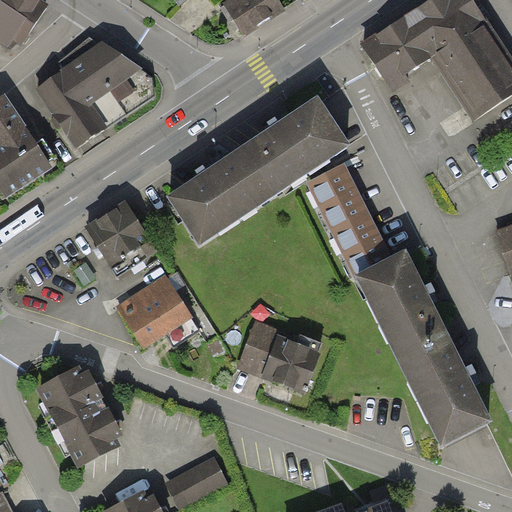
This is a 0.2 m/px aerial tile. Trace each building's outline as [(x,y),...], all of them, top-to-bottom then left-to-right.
[(47,10),(31,0),(0,0),(0,44),(16,54),(47,10)] [(281,15),(272,0),(242,0),(221,12),(238,40),(281,15)] [(511,69),(467,0),(443,0),(366,49),(390,86),(431,60),(474,127),(511,102),(511,69)] [(74,68),(39,91),(78,149),(154,99),(152,81),(91,40),(68,59),(74,68)] [(49,170),(4,102),(0,104),(0,189),(6,198),(49,170)] [(347,148),(317,104),(170,203),(200,247),(347,148)] [(435,452),(489,426),(408,261),(391,269),(342,171),(305,189),(435,452)] [(148,247),(128,213),(85,239),(105,272),(148,247)] [(511,230),(494,237),(511,287),(511,286),(511,230)] [(189,319),(166,284),(121,314),(143,348),(189,319)] [(320,352),(255,329),(238,377),(303,400),(320,352)] [(114,449),(77,373),(32,395),(69,471),(114,449)] [(226,487),(213,462),(169,486),(183,511),(226,487)] [(14,511),(5,493),(0,494),(0,511),(14,511)] [(150,511),(144,497),(111,511),(150,511)]
